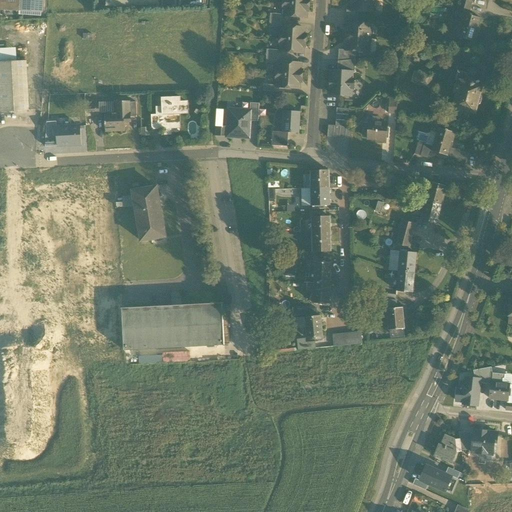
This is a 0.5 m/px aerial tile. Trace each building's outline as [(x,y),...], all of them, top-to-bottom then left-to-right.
[(0,0),(0,10),(17,11),(17,0),(0,0)] [(17,0),(17,11),(41,13),(42,0),(17,0)] [(374,12),(374,0),(350,0),(350,1),(353,4),(352,10),(352,11),(359,11),(374,12)] [(460,0),(460,2),(458,8),(463,9),(470,11),(471,5),(472,0),(460,0)] [(309,9),(309,5),(284,4),(283,8),(285,10),(284,15),(284,16),(286,16),(291,16),(292,17),(297,18),(298,17),(306,17),(307,11),(309,9)] [(457,38),(475,42),(481,19),(468,16),(470,11),(463,9),(461,15),(463,15),(457,38)] [(345,33),(345,37),(369,39),(370,25),(358,24),(348,23),(348,24),(348,31),(345,33)] [(280,35),(280,39),(306,41),(306,37),(304,35),(304,29),(296,29),(296,27),(290,27),(289,28),(285,28),(282,28),(282,34),(280,35)] [(368,52),(369,39),(345,37),(345,41),(347,44),(347,50),(347,51),(356,52),(368,52)] [(305,45),(306,41),(280,39),(280,44),(281,45),(281,51),(283,51),(288,52),(289,53),(294,53),(295,52),(303,53),(303,47),(305,45)] [(0,48),(0,62),(15,62),(15,48),(0,48)] [(339,50),(338,61),(355,60),(356,52),(347,51),(347,50),(339,50)] [(352,73),(355,73),(355,60),(338,62),(337,72),(352,72),(352,73)] [(15,62),(0,62),(0,112),(28,111),(25,61),(15,62)] [(277,71),(277,75),(302,77),(302,73),(300,71),(301,65),(293,64),(292,63),(287,63),(286,64),(282,63),(279,63),(279,64),(278,69),(277,71)] [(330,95),(351,96),(351,88),(353,89),(354,81),(352,80),(352,73),(352,72),(337,72),(332,71),(331,80),(330,88),(331,88),(330,95)] [(474,114),(476,105),(478,105),(479,103),(480,99),(480,96),(479,95),(481,86),(474,84),(473,83),(472,81),(471,80),(470,80),(471,75),(456,71),(454,80),(455,81),(452,94),(455,95),(451,108),(457,109),(455,117),(467,120),(469,112),(474,114)] [(411,83),(418,85),(421,74),(414,72),(411,83)] [(418,85),(429,88),(432,77),(421,74),(418,85)] [(302,80),(302,77),(277,75),(276,79),(278,81),(277,86),(277,87),(279,87),(284,87),(285,88),(290,89),(291,88),(299,88),(300,82),(302,80)] [(263,91),(279,93),(279,87),(277,87),(277,86),(263,85),(263,91)] [(151,116),(152,129),(172,128),(171,125),(180,124),(180,114),(188,113),(187,102),(180,102),(180,98),(163,98),(163,107),(157,107),(157,116),(151,116)] [(388,113),(396,114),(396,111),(397,99),(396,99),(389,98),(388,113)] [(105,112),(105,115),(115,115),(114,103),(100,104),(100,113),(105,112)] [(114,103),(115,115),(125,115),(125,122),(130,122),(130,117),(130,103),(114,103)] [(250,111),(250,121),(258,122),(259,104),(250,103),(250,111)] [(368,115),(384,117),(386,105),(370,103),(368,115)] [(85,104),(86,116),(100,116),(100,113),(100,104),(85,104)] [(335,126),(347,127),(349,109),(337,109),(335,126)] [(227,127),(227,137),(249,138),(250,121),(250,111),(228,110),(227,127)] [(288,133),(298,134),(300,113),(284,112),(283,133),(288,133)] [(125,131),(125,122),(125,115),(115,115),(105,115),(105,125),(106,125),(106,131),(125,131)] [(47,122),(45,147),(57,146),(57,128),(56,122),(47,122)] [(376,142),(386,143),(388,124),(369,122),(367,139),(376,140),(376,142)] [(57,128),(57,146),(81,145),(80,126),(57,128)] [(327,138),(351,140),(352,128),(328,126),(327,138)] [(141,128),(141,136),(150,136),(150,128),(141,128)] [(444,161),(464,167),(468,154),(451,149),(453,142),(452,142),(455,133),(448,131),(448,130),(446,130),(439,129),(432,152),(446,156),(444,161)] [(287,146),(288,133),(283,133),(273,132),(272,145),(287,146)] [(431,147),(424,145),(418,143),(415,155),(420,156),(427,158),(431,147)] [(311,175),(311,189),(329,189),(329,171),(311,171),(311,175)] [(303,175),(303,189),(311,189),(311,175),(303,175)] [(416,199),(426,202),(431,183),(421,180),(416,199)] [(431,183),(426,202),(442,206),(447,187),(431,183)] [(133,191),(134,197),(135,207),(141,242),(166,238),(158,187),(133,191)] [(312,206),(311,189),(303,189),(301,189),(302,207),(312,206)] [(329,206),(329,189),(311,189),(312,206),(329,206)] [(123,203),(117,203),(117,208),(135,207),(134,197),(123,198),(123,203)] [(378,202),(375,211),(381,213),(384,203),(378,202)] [(436,225),(442,206),(426,202),(421,221),(436,225)] [(312,218),(312,235),(330,235),(330,217),(312,218)] [(396,244),(408,248),(410,241),(412,235),(415,224),(402,221),(399,232),(398,238),(396,244)] [(331,252),(330,235),(312,235),(313,253),(331,252)] [(389,271),(398,272),(400,252),(391,251),(389,271)] [(400,252),(398,272),(414,273),(416,254),(400,252)] [(315,262),(314,283),(330,284),(331,263),(315,262)] [(387,290),(396,291),(398,272),(389,271),(387,290)] [(412,293),(414,273),(398,272),(396,291),(412,293)] [(306,293),(314,294),(314,283),(306,283),(306,293)] [(329,305),(330,284),(314,283),(314,294),(313,304),(329,305)] [(383,290),(373,291),(374,300),(384,300),(383,290)] [(373,301),(374,300),(373,291),(366,292),(366,301),(373,301)] [(374,300),(373,301),(374,310),(385,309),(384,300),(374,300)] [(222,303),(121,309),(123,351),(224,345),(222,303)] [(293,317),(306,316),(305,310),(305,307),(293,308),(293,317)] [(387,310),(389,331),(404,329),(402,308),(387,310)] [(306,328),(307,339),(323,337),(321,316),(305,318),(306,328)] [(297,329),(306,328),(305,318),(296,318),(297,329)] [(333,335),(334,347),(362,344),(360,333),(333,335)] [(297,339),(298,350),(316,349),(315,342),(305,343),(305,339),(297,339)] [(190,361),(190,351),(163,352),(164,362),(190,361)] [(491,367),(473,371),(474,377),(474,379),(480,379),(479,383),(491,385),(491,383),(492,373),(491,367)] [(505,375),(492,373),(491,383),(502,384),(503,379),(504,379),(505,375)] [(511,383),(511,375),(505,375),(504,379),(503,379),(502,384),(509,385),(511,385),(511,383)] [(463,405),(477,406),(479,383),(480,379),(474,379),(474,377),(466,378),(466,384),(461,383),(460,390),(457,390),(456,401),(464,402),(463,405)] [(489,399),(507,401),(508,401),(509,385),(502,384),(491,383),(491,385),(492,385),(492,389),(490,389),(489,399)] [(317,509),(315,511),(333,511),(338,500),(342,502),(360,456),(354,454),(356,450),(351,448),(353,442),(358,444),(368,420),(331,405),(328,413),(324,411),(317,428),(342,438),(338,448),(335,446),(311,507),(317,509)] [(296,432),(285,428),(277,448),(288,452),(296,432)] [(486,454),(492,455),(492,451),(493,442),(496,443),(497,434),(486,432),(479,431),(478,432),(474,431),(474,434),(472,451),(472,453),(486,454)] [(459,432),(460,439),(461,450),(472,451),(474,434),(459,432)] [(434,455),(452,463),(456,453),(455,452),(454,439),(445,435),(441,446),(438,445),(434,455)] [(495,461),(496,451),(492,451),(492,455),(486,454),(486,460),(495,461)] [(442,470),(444,464),(428,458),(426,464),(442,470)] [(444,473),(426,466),(420,481),(425,483),(445,492),(452,477),(444,473)] [(446,467),(444,473),(452,477),(456,479),(459,473),(446,467)] [(423,489),(425,483),(420,481),(414,478),(411,484),(423,489)]
